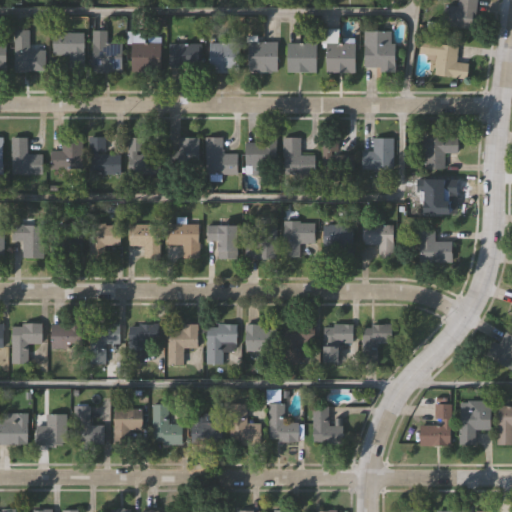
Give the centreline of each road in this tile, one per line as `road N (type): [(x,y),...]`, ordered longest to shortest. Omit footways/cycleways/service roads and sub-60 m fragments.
road 1 (tertiary): [(365,511),(383,408),(445,336),(484,258),(509,0)]
road 2 (residential): [(511,474),(0,477)]
road 3 (residential): [(496,105),(0,101)]
road 4 (residential): [(459,312),(389,289),(0,289)]
